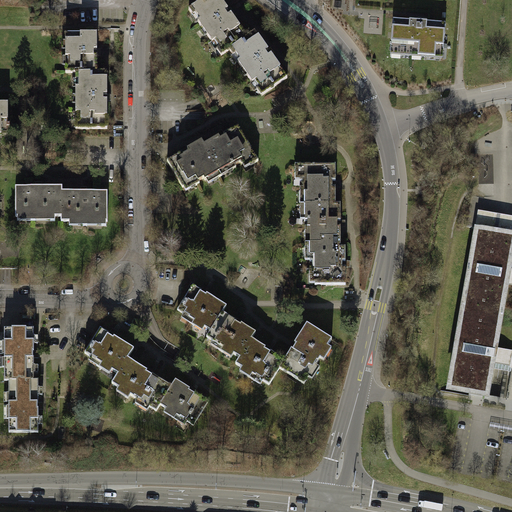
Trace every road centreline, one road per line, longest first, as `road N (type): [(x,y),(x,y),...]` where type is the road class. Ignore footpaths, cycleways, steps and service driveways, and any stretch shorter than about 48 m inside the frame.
road 1 (tertiary): [(383,130),(390,238),(330,499)]
road 2 (secondary): [(330,499),(0,486)]
road 3 (residential): [(135,267),(140,52),(150,0)]
road 4 (tertiary): [(299,7),(343,52),(383,130)]
road 5 (residential): [(511,88),(383,130)]
